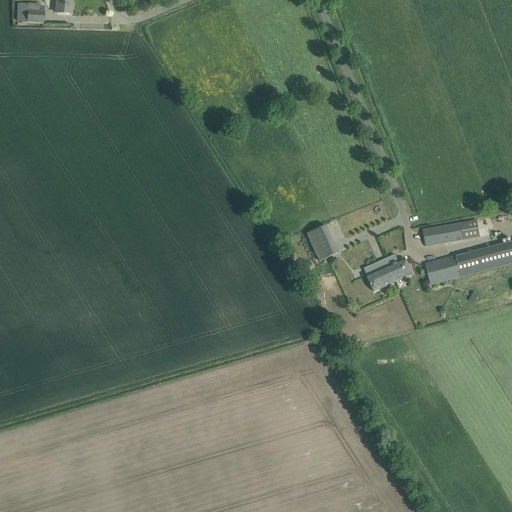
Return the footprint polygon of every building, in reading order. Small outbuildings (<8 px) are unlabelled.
[(56,0),(56,13),(61,14),(71,14),(71,5),(70,5),(70,0),(56,0)] [(44,13),(40,13),(40,4),(28,4),(17,4),(17,23),(27,24),(27,22),(44,23),(44,13)] [(477,221),(423,230),(426,247),(480,238),(477,221)] [(338,252),(325,225),(306,234),(319,261),(338,252)] [(393,256),(386,260),(396,283),(401,280),(413,275),(405,259),(396,263),(393,256)] [(455,257),(426,265),(431,285),(460,278),(455,257)] [(386,260),(364,269),(374,292),(396,283),(386,260)]
